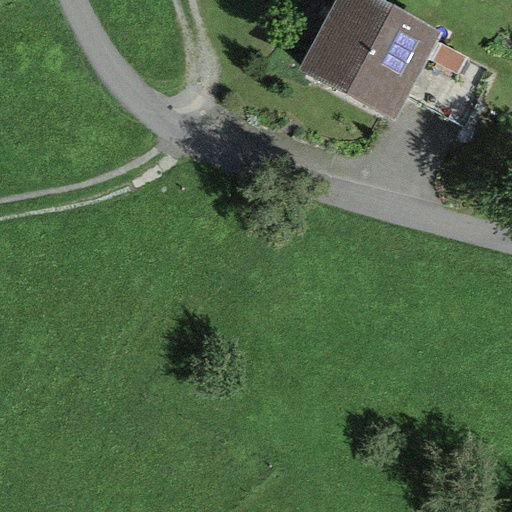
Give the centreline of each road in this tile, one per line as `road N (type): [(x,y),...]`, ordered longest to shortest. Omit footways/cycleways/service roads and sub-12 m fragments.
road 1 (track): [(0,209),(118,183),(158,161),(182,130)]
road 2 (track): [(182,130),(198,82),(185,0)]
